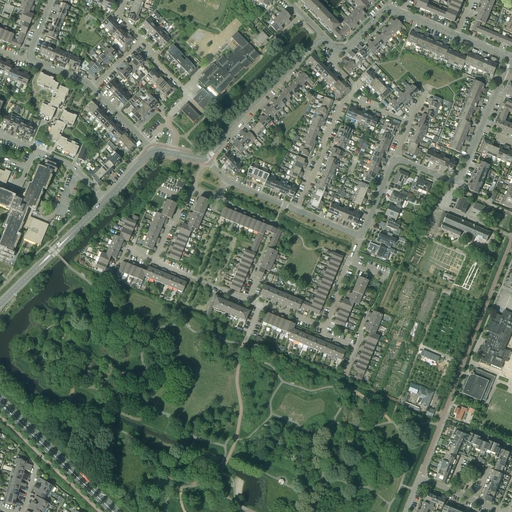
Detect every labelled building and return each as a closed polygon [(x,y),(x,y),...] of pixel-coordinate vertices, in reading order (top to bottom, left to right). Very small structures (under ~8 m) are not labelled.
[(31,7),(33,3),(24,0),(22,0),(21,4),(33,9),(34,7),(33,6),(32,7),(31,7)] [(111,10),(114,1),(111,0),(109,0),(105,9),(106,10),(107,8),(111,10)] [(142,7),(143,3),(135,0),(134,0),(133,3),(130,1),(130,3),(142,9),(143,7),(142,7)] [(318,3),(314,0),(300,0),(311,11),(318,3)] [(367,10),(358,0),(354,4),(358,7),(361,11),(362,11),(364,9),(365,9),(364,10),(365,11),(367,10)] [(369,4),(364,0),(357,0),(358,0),(367,10),(369,8),(368,6),(367,7),(366,6),(369,4)] [(425,10),(428,5),(415,0),(415,1),(418,2),(416,6),(425,10)] [(460,8),(462,3),(454,0),(452,0),(451,3),(450,2),(451,1),(449,1),(448,3),(460,8)] [(491,10),(493,5),(481,0),(480,2),(482,3),(482,2),(483,3),(481,6),(491,10)] [(68,11),(69,7),(61,3),(59,6),(54,4),(53,6),(68,12),(69,11),(68,11)] [(142,9),(130,3),(129,5),(132,6),(131,9),(139,13),(141,9),(142,10),(142,9)] [(318,18),(325,11),(318,3),(311,11),(318,18)] [(458,13),(460,8),(448,3),(447,5),(449,6),(449,5),(450,6),(449,9),(458,13)] [(33,9),(21,4),(19,9),(24,11),(29,13),(30,10),(31,10),(31,11),(32,12),(33,9)] [(435,14),(437,9),(428,5),(425,10),(435,14)] [(68,12),(53,6),(52,8),(58,10),(57,13),(65,16),(67,13),(68,13),(68,12)] [(489,15),(491,10),(481,6),(480,9),(479,9),(480,8),(478,7),(477,10),(489,15)] [(365,15),(362,11),(361,11),(358,7),(354,11),(363,20),(365,19),(364,17),(363,18),(362,17),(365,15)] [(138,16),(139,13),(131,9),(129,12),(126,11),(126,13),(138,18),(139,17),(138,16)] [(445,18),(447,13),(444,12),(437,9),(435,14),(445,18)] [(456,17),(458,13),(449,9),(447,12),(446,12),(447,11),(445,10),(444,12),(447,13),(456,17)] [(290,17),(284,10),(281,13),(280,12),(279,13),(289,23),(290,22),(288,19),(290,17)] [(487,19),(489,15),(477,10),(476,12),(478,13),(478,12),(479,12),(478,15),(487,19)] [(32,18),(33,15),(29,13),(24,11),(22,16),(34,21),(35,18),(33,18),(33,19),(32,18)] [(325,25),(332,18),(325,11),(318,18),(325,25)] [(363,20),(354,11),(350,14),(358,22),(360,19),(361,20),(360,21),(361,22),(363,20)] [(64,20),(65,16),(57,13),(55,15),(50,13),(50,15),(64,21),(65,20),(64,20)] [(138,19),(138,18),(126,13),(125,15),(128,16),(127,19),(135,22),(137,19),(138,19)] [(289,23),(279,13),(278,14),(279,15),(276,18),(283,24),(285,22),(287,25),(289,23)] [(454,22),(456,17),(447,13),(445,18),(454,22)] [(358,22),(350,14),(347,18),(356,28),(358,26),(356,24),(356,25),(355,24),(358,22)] [(64,21),(50,15),(49,17),(54,19),(53,22),(61,26),(63,22),(64,23),(64,21)] [(487,19),(478,15),(476,18),(475,18),(476,17),(474,16),(473,19),(481,22),(485,24),(487,19)] [(34,21),(22,16),(20,21),(24,23),(29,25),(31,21),(32,22),(31,22),(33,23),(34,21)] [(104,29),(114,19),(113,17),(111,20),(108,17),(101,24),(104,27),(104,28),(104,29)] [(144,30),(154,21),(153,20),(152,21),(149,18),(142,24),(144,27),(142,29),(144,30)] [(283,24),(276,18),(273,20),(272,20),(281,30),(283,29),(281,27),(283,24)] [(336,28),(339,25),(332,18),(325,25),(332,32),(336,28)] [(356,28),(347,18),(343,22),(346,25),(350,29),(353,27),(354,27),(353,28),(354,29),(356,28)] [(107,33),(116,25),(113,23),(116,20),(114,19),(104,29),(105,29),(106,29),(109,31),(107,33)] [(479,27),(481,22),(473,19),(475,20),(472,30),(477,32),(479,27)] [(281,30),(272,20),(271,21),(272,22),(269,25),(273,29),(275,32),(278,29),(280,32),(281,30)] [(403,26),(396,20),(394,22),(391,20),(390,21),(400,31),(400,30),(400,29),(403,26)] [(148,33),(155,27),(153,25),(155,23),(154,21),(144,30),(148,33)] [(400,31),(390,21),(388,22),(391,25),(389,27),(395,34),(398,31),(399,32),(400,31)] [(60,29),(61,26),(53,22),(51,25),(46,23),(45,25),(48,26),(61,31),(61,30),(60,29)] [(25,34),(29,25),(24,23),(20,32),(25,34)] [(112,36),(123,24),(122,23),(118,27),(116,25),(107,33),(111,36),(112,36)] [(114,41),(123,32),(121,30),(125,26),(123,24),(112,36),(112,37),(113,36),(116,39),(114,41)] [(343,36),(350,29),(346,25),(339,32),(343,36)] [(61,31),(48,26),(47,27),(50,29),(49,31),(57,35),(59,32),(60,32),(61,31)] [(151,37),(161,28),(159,26),(157,28),(155,27),(148,33),(151,37)] [(395,34),(389,27),(386,29),(384,27),(383,28),(392,38),(393,37),(392,36),(395,34)] [(486,36),(488,31),(479,27),(477,32),(486,36)] [(5,42),(9,33),(6,31),(7,31),(8,29),(5,28),(0,40),(5,42)] [(155,41),(162,34),(160,32),(162,30),(161,28),(151,37),(155,41)] [(343,36),(339,32),(336,28),(332,32),(339,40),(343,36)] [(392,38),(383,28),(381,30),(383,32),(381,34),(388,41),(391,38),(392,39),(392,38)] [(118,44),(128,34),(131,32),(129,30),(125,34),(123,32),(114,41),(118,44)] [(270,37),(264,30),(258,36),(267,45),(268,43),(266,41),(270,37)] [(56,39),(57,35),(49,31),(47,34),(45,33),(44,35),(56,41),(57,39),(56,39)] [(410,47),(414,37),(413,36),(414,33),(410,31),(406,43),(409,44),(408,45),(408,46),(410,47)] [(496,40),(498,34),(488,31),(486,36),(496,40)] [(22,43),(25,34),(20,32),(16,41),(22,43)] [(10,45),(12,39),(14,35),(9,33),(5,42),(10,45)] [(197,95),(192,100),(202,110),(213,100),(212,99),(217,94),(218,96),(230,85),(229,84),(234,79),(233,78),(244,68),(246,69),(259,56),(257,54),(238,34),(237,33),(231,38),(233,40),(239,46),(233,51),(225,59),(223,56),(217,62),(215,64),(214,63),(203,73),(203,74),(204,76),(202,78),(199,81),(205,87),(197,95)] [(415,47),(420,35),(416,34),(417,33),(416,33),(415,34),(416,34),(415,37),(414,37),(410,47),(411,47),(412,47),(412,45),(415,47)] [(125,49),(135,40),(132,37),(131,38),(128,34),(118,44),(121,48),(122,47),(125,49)] [(159,44),(168,35),(166,34),(164,36),(162,34),(155,41),(159,44)] [(388,41),(381,34),(379,36),(377,34),(375,35),(385,45),(386,44),(385,44),(388,41)] [(505,44),(507,38),(498,34),(496,40),(505,44)] [(164,47),(171,40),(168,37),(169,36),(168,35),(159,44),(156,47),(158,49),(160,47),(160,46),(161,44),(162,45),(162,46),(162,47),(163,47),(164,47)] [(385,45),(375,35),(374,37),(376,39),(374,41),(381,48),(383,45),(384,46),(385,45)] [(419,51),(423,41),(422,40),(423,37),(420,35),(415,47),(418,48),(417,49),(418,50),(419,51)] [(267,45),(258,36),(252,41),(259,48),(263,44),(265,46),(267,45)] [(425,51),(429,39),(426,38),(426,37),(425,37),(425,38),(426,38),(424,41),(423,41),(419,51),(420,51),(421,51),(422,49),(425,51)] [(22,43),(16,41),(12,39),(10,45),(19,48),(22,43)] [(428,55),(433,45),(431,44),(433,41),(429,39),(425,51),(427,52),(427,53),(427,54),(428,55)] [(434,54),(439,43),(435,42),(436,41),(434,40),(434,41),(435,42),(434,45),(433,45),(428,55),(430,55),(431,55),(431,53),(434,54)] [(381,48),(374,41),(372,43),(370,41),(368,42),(378,52),(379,52),(378,51),(381,48)] [(378,52),(368,42),(367,44),(369,46),(367,48),(371,53),(373,55),(376,52),(377,53),(378,52)] [(438,59),(442,49),(441,48),(442,45),(439,43),(434,54),(437,56),(436,57),(437,58),(438,59)] [(44,56),(49,45),(47,44),(45,47),(42,45),(39,51),(40,51),(40,53),(39,52),(37,56),(40,57),(41,55),(44,56)] [(371,53),(367,48),(365,46),(362,48),(358,44),(357,46),(368,57),(369,57),(368,56),(371,53)] [(447,49),(448,47),(445,46),(445,45),(444,44),(443,45),(445,46),(443,49),(442,49),(438,59),(439,59),(440,59),(441,57),(443,58),(442,61),(443,61),(447,49)] [(49,58),(52,50),(50,49),(51,46),(49,45),(44,56),(49,58)] [(169,61),(179,51),(173,45),(166,52),(170,56),(167,59),(169,61)] [(368,57),(357,46),(355,47),(359,51),(357,53),(364,60),(366,57),(367,58),(368,57)] [(54,61),(59,49),(56,48),(55,51),(52,50),(49,58),(53,60),(54,61)] [(117,55),(111,48),(109,50),(107,48),(105,49),(114,58),(117,55)] [(59,61),(63,52),(59,50),(59,49),(54,61),(53,60),(53,61),(55,62),(56,59),(59,61)] [(114,58),(105,49),(103,51),(105,53),(103,55),(110,62),(114,58)] [(447,65),(451,55),(449,54),(451,51),(447,49),(443,61),(446,62),(445,63),(445,64),(447,65)] [(177,64),(184,57),(179,51),(169,61),(170,63),(173,59),(177,64)] [(364,60),(357,53),(355,55),(351,51),(349,53),(361,64),(362,64),(361,63),(364,60)] [(452,65),(457,53),(453,52),(454,51),(453,51),(452,52),(453,52),(452,55),(451,55),(447,65),(448,65),(449,65),(449,63),(452,65)] [(62,68),(68,53),(67,52),(66,53),(63,52),(59,61),(62,62),(60,67),(62,68)] [(144,60),(146,58),(139,52),(138,53),(144,60)] [(68,64),(72,56),(68,54),(69,53),(68,53),(62,68),(63,68),(66,63),(68,64)] [(145,62),(138,55),(136,57),(132,53),(130,55),(132,57),(142,66),(143,66),(142,65),(145,62)] [(311,64),(318,57),(314,53),(305,62),(307,64),(309,62),(311,64)] [(361,64),(349,53),(348,54),(352,58),(350,60),(356,67),(359,64),(360,65),(361,64)] [(456,69),(460,59),(459,58),(460,55),(457,53),(452,65),(455,66),(454,67),(455,68),(456,69)] [(467,68),(471,58),(470,58),(472,54),(468,53),(466,57),(463,64),(464,64),(466,65),(466,67),(466,68),(467,68)] [(466,57),(463,56),(463,55),(462,54),(462,55),(463,56),(461,59),(460,59),(456,69),(457,69),(458,69),(459,67),(462,69),(464,64),(463,64),(466,57)] [(473,68),(478,57),(474,55),(474,54),(473,54),(473,55),(474,55),(473,59),(471,58),(467,68),(468,69),(469,68),(470,67),(473,68)] [(110,62),(103,55),(102,57),(99,55),(97,56),(106,65),(110,62)] [(71,72),(77,56),(76,56),(76,57),(72,56),(68,64),(71,66),(70,69),(72,69),(71,72)] [(78,68),(82,60),(78,58),(78,57),(77,56),(71,72),(73,73),(75,67),(78,68)] [(106,65),(97,56),(96,58),(98,60),(96,62),(103,69),(106,65)] [(142,66),(132,57),(131,58),(133,60),(131,62),(137,69),(140,66),(141,67),(142,66)] [(180,72),(190,63),(184,57),(177,64),(181,68),(178,71),(180,72)] [(316,66),(321,61),(318,57),(311,64),(313,66),(310,68),(312,70),(316,66)] [(477,72),(481,62),(480,62),(481,58),(478,57),(473,68),(476,69),(475,71),(476,72),(477,72)] [(482,72),(487,61),(484,59),(484,58),(483,58),(482,59),(483,59),(482,63),(481,62),(477,72),(478,73),(479,72),(479,71),(482,72)] [(356,67),(350,60),(348,62),(344,59),(342,60),(354,72),(354,71),(354,70),(356,67)] [(3,74),(8,61),(6,60),(5,63),(2,62),(0,68),(0,71),(2,72),(2,73),(3,74)] [(321,61),(316,66),(312,70),(313,71),(314,70),(317,73),(323,66),(321,64),(324,62),(322,60),(321,61)] [(354,72),(342,60),(341,62),(345,65),(342,68),(349,74),(352,72),(353,72),(354,72)] [(11,69),(12,66),(9,65),(10,62),(8,61),(3,74),(4,74),(5,73),(8,75),(11,69)] [(486,76),(490,66),(489,66),(491,62),(487,61),(482,72),(485,73),(485,75),(485,76),(486,76)] [(103,69),(96,62),(94,64),(92,62),(90,64),(99,73),(103,69)] [(137,69),(131,62),(129,65),(126,62),(125,64),(135,74),(135,73),(135,72),(137,69)] [(492,76),(497,65),(493,63),(493,62),(492,62),(492,63),(493,63),(492,67),(490,66),(486,76),(487,77),(488,76),(489,75),(492,76)] [(189,75),(196,69),(190,63),(180,72),(182,74),(185,71),(189,75)] [(99,73),(90,64),(86,67),(89,70),(86,72),(94,79),(96,77),(96,76),(99,73)] [(135,74),(125,64),(123,65),(126,67),(123,70),(130,76),(133,74),(134,74),(135,74)] [(319,77),(329,67),(328,66),(326,68),(323,66),(317,73),(319,75),(319,76),(319,77)] [(11,81),(17,68),(15,67),(14,70),(11,69),(8,75),(7,78),(11,79),(10,80),(11,81)] [(187,78),(189,79),(199,69),(197,67),(187,78)] [(324,80),(331,73),(328,71),(331,69),(329,67),(319,77),(320,78),(321,77),(324,80)] [(16,82),(20,73),(17,72),(19,69),(17,68),(11,81),(12,81),(13,80),(16,82)] [(150,80),(156,74),(154,72),(157,69),(155,68),(145,77),(146,78),(147,78),(150,80)] [(130,76),(123,70),(121,72),(119,69),(117,71),(127,81),(128,80),(127,79),(130,76)] [(21,85),(26,72),(24,71),(23,74),(20,73),(16,82),(20,83),(20,84),(21,85)] [(365,81),(374,72),(372,71),(370,73),(368,71),(361,77),(365,81)] [(26,86),(30,77),(27,76),(28,73),(26,72),(21,85),(22,85),(22,84),(26,86)] [(311,81),(302,72),(300,75),(299,74),(298,75),(305,83),(307,81),(309,83),(311,81)] [(368,85),(375,78),(373,76),(375,74),(374,72),(365,81),(368,85)] [(55,92),(59,83),(58,82),(58,83),(52,81),(53,78),(40,73),(36,82),(44,85),(43,88),(55,92)] [(327,84),(337,75),(335,73),(333,75),(331,73),(324,80),(327,83),(326,84),(327,84)] [(152,85),(162,75),(161,74),(159,76),(156,74),(150,80),(152,83),(152,84),(152,85)] [(157,88),(164,81),(161,79),(164,77),(162,75),(152,85),(153,86),(154,85),(157,88)] [(305,83),(298,75),(297,75),(298,76),(295,80),(304,89),(305,87),(303,85),(305,83)] [(331,87),(338,81),(336,78),(338,76),(337,75),(327,84),(327,85),(328,85),(331,87)] [(109,91),(116,84),(114,83),(116,80),(114,78),(105,87),(109,91)] [(372,89),(381,80),(379,78),(377,80),(375,78),(368,85),(367,86),(369,87),(370,86),(372,89)] [(304,89),(295,80),(291,83),(290,82),(298,90),(300,88),(302,90),(304,89)] [(375,92),(382,86),(380,84),(383,82),(381,80),(372,89),(375,92)] [(484,85),(473,80),(472,84),(470,83),(469,83),(469,84),(479,89),(479,87),(483,89),(484,85)] [(160,92),(169,83),(169,82),(168,81),(166,83),(164,81),(157,88),(159,90),(159,91),(160,92)] [(334,92),(344,82),(342,81),(340,83),(338,81),(331,87),(334,90),(333,91),(334,92)] [(165,98),(175,89),(169,82),(169,83),(160,92),(165,98)] [(298,90),(290,82),(289,83),(290,84),(287,87),(296,96),(298,94),(296,92),(298,90)] [(340,98),(350,88),(347,86),(346,86),(343,83),(344,82),(334,92),(340,98)] [(113,95),(122,86),(120,84),(118,86),(116,84),(109,91),(113,95)] [(478,90),(479,89),(469,84),(468,86),(469,87),(470,87),(469,90),(480,95),(482,91),(482,92),(483,91),(482,90),(481,91),(478,90)] [(379,96),(388,87),(386,85),(384,87),(382,86),(375,92),(374,93),(376,95),(377,94),(379,96)] [(419,92),(412,85),(410,87),(408,85),(406,87),(415,96),(419,92)] [(61,102),(63,103),(69,90),(60,86),(56,94),(54,93),(49,105),(58,109),(61,102)] [(116,98),(123,92),(121,90),(123,88),(122,86),(113,95),(116,98)] [(296,96),(287,87),(285,89),(284,88),(283,89),(284,90),(290,97),(292,95),(295,98),(296,96)] [(382,101),(389,93),(387,91),(390,89),(388,87),(379,96),(381,98),(380,99),(382,101)] [(415,96),(406,87),(404,88),(406,91),(404,92),(411,99),(415,96)] [(280,94),(289,103),(291,101),(289,99),(290,97),(284,90),(280,94)] [(480,95),(469,90),(468,93),(466,92),(465,93),(465,94),(475,98),(475,97),(479,98),(480,95)] [(120,102),(129,93),(127,91),(125,94),(123,92),(116,98),(120,102)] [(411,99),(404,92),(403,94),(400,92),(399,94),(407,103),(411,99)] [(123,106),(130,99),(128,97),(131,95),(129,93),(120,102),(123,106)] [(284,106),(287,103),(288,104),(289,103),(280,94),(279,93),(278,95),(280,97),(278,99),(284,106)] [(407,103),(399,94),(397,95),(399,98),(397,100),(405,107),(404,106),(407,103)] [(474,99),(475,98),(465,94),(464,95),(465,96),(466,97),(465,100),(476,104),(478,101),(479,101),(479,100),(478,100),(478,101),(474,99)] [(158,104),(149,95),(147,96),(150,99),(148,101),(156,108),(157,107),(156,106),(158,104)] [(331,106),(333,101),(324,97),(323,100),(320,99),(319,101),(331,106)] [(440,104),(442,100),(433,97),(432,100),(429,98),(428,100),(441,106),(441,105),(440,104)] [(284,106),(278,99),(276,101),(273,99),(272,100),(282,110),(282,109),(282,108),(284,106)] [(405,107),(397,100),(395,101),(393,99),(391,101),(400,110),(402,108),(403,108),(405,107)] [(156,108),(148,101),(146,102),(144,100),(142,102),(151,111),(153,109),(154,110),(156,108)] [(282,110),(272,100),(270,102),(273,104),(271,106),(277,113),(280,110),(281,111),(282,110)] [(440,107),(441,106),(428,100),(427,102),(430,103),(429,106),(438,110),(439,106),(440,107)] [(476,104),(465,100),(464,102),(462,102),(461,102),(461,103),(471,107),(471,106),(475,108),(476,104)] [(87,113),(97,103),(96,101),(93,104),(91,101),(84,108),(87,111),(86,112),(87,113)] [(329,111),(331,106),(319,101),(318,103),(321,105),(320,107),(329,111)] [(400,110),(391,101),(389,103),(392,105),(390,107),(396,114),(400,110)] [(51,119),(55,110),(48,106),(48,104),(43,102),(38,113),(51,119)] [(151,111),(142,102),(140,104),(142,106),(140,108),(147,114),(151,111)] [(92,115),(98,109),(96,106),(99,104),(97,103),(87,113),(88,113),(89,113),(92,115)] [(200,116),(188,103),(184,107),(183,106),(180,110),(193,123),(200,116)] [(470,109),(471,107),(461,103),(460,104),(461,105),(462,106),(461,109),(472,114),(474,110),(475,111),(475,109),(474,109),(474,110),(470,109)] [(511,113),(511,107),(503,104),(502,106),(504,107),(504,106),(505,106),(505,107),(504,110),(509,112),(511,113)] [(277,113),(271,106),(268,108),(266,106),(265,107),(274,117),(275,116),(274,116),(277,113)] [(350,120),(355,107),(353,106),(353,107),(350,106),(351,106),(350,106),(346,117),(349,118),(349,119),(350,120)] [(436,113),(438,110),(429,106),(428,109),(425,108),(424,110),(437,115),(437,114),(436,113)] [(147,114),(140,108),(139,109),(136,107),(135,109),(143,118),(147,114)] [(274,117),(265,107),(263,109),(265,111),(263,113),(265,116),(265,115),(270,120),(273,117),(274,118),(274,117)] [(327,115),(329,111),(320,107),(319,109),(316,108),(315,111),(327,115)] [(355,120),(358,112),(356,110),(357,108),(355,107),(350,120),(351,120),(351,119),(355,120)] [(472,114),(461,109),(459,108),(457,113),(467,117),(467,116),(471,117),(472,114)] [(94,120),(104,110),(103,109),(100,111),(98,109),(92,115),(94,118),(93,119),(94,120)] [(143,118),(135,109),(131,113),(133,115),(131,117),(138,125),(141,122),(140,121),(143,118)] [(99,123),(105,116),(103,114),(106,112),(104,110),(94,120),(95,121),(96,120),(99,123)] [(359,123),(364,111),(362,110),(361,113),(358,112),(355,120),(358,122),(358,123),(359,123)] [(437,115),(424,110),(423,112),(426,113),(425,116),(431,118),(434,119),(435,116),(436,116),(437,115)] [(505,121),(509,112),(504,110),(500,119),(505,121)] [(72,127),(77,116),(63,111),(60,120),(67,123),(67,125),(72,127)] [(325,120),(327,115),(315,111),(313,115),(325,120)] [(364,124),(368,116),(365,114),(366,111),(364,111),(359,123),(360,124),(361,123),(364,124)] [(470,119),(466,118),(467,117),(457,113),(456,114),(457,115),(458,116),(457,119),(459,120),(459,119),(471,124),(469,123),(470,120),(471,120),(471,119),(470,118),(470,119)] [(6,128),(11,115),(9,114),(7,117),(5,116),(1,125),(6,127),(5,128),(6,128)] [(368,127),(374,115),(372,114),(371,117),(368,116),(364,124),(368,126),(367,127),(368,127)] [(429,122),(431,118),(425,116),(422,114),(421,117),(418,116),(417,118),(430,123),(430,122),(429,122)] [(12,127),(15,118),(12,117),(12,116),(11,115),(6,128),(7,129),(9,126),(12,127)] [(269,127),(259,117),(258,115),(256,116),(260,121),(258,123),(265,129),(268,127),(268,128),(269,127)] [(272,122),(270,120),(265,115),(265,116),(263,118),(261,115),(259,117),(269,127),(270,126),(269,125),(272,122)] [(323,125),(325,120),(313,115),(311,120),(323,125)] [(374,128),(377,120),(374,118),(376,115),(374,115),(368,127),(369,128),(370,127),(374,128)] [(102,127),(111,117),(110,116),(108,118),(105,116),(99,123),(101,125),(101,126),(102,127)] [(106,130),(113,123),(111,121),(113,119),(111,117),(102,127),(102,128),(103,127),(106,130)] [(15,132),(20,119),(19,119),(19,120),(15,118),(12,127),(14,128),(13,131),(15,132)] [(429,124),(430,123),(417,118),(416,120),(419,121),(418,124),(427,128),(428,124),(429,124)] [(21,131),(25,122),(21,121),(21,120),(20,119),(15,132),(17,133),(18,130),(21,131)] [(459,119),(459,120),(458,122),(457,122),(456,122),(455,123),(465,127),(466,126),(469,128),(471,124),(459,119)] [(501,131),(505,121),(500,119),(496,129),(501,131)] [(324,125),(323,125),(311,120),(311,121),(312,121),(310,125),(319,129),(320,126),(323,127),(324,125)] [(59,135),(61,136),(66,125),(57,121),(54,127),(52,126),(46,139),(55,143),(59,135)] [(397,128),(399,125),(389,121),(388,124),(385,123),(383,127),(395,132),(396,128),(397,128)] [(504,136),(510,123),(505,121),(501,131),(504,132),(503,133),(502,135),(504,136)] [(25,136),(30,123),(29,123),(28,124),(25,122),(21,131),(24,132),(22,135),(24,136),(25,136)] [(33,137),(36,129),(31,127),(32,124),(30,123),(25,136),(24,136),(24,137),(29,139),(30,136),(33,137)] [(109,134),(119,125),(117,123),(115,126),(113,123),(106,130),(109,133),(108,134),(109,134)] [(265,129),(258,123),(256,125),(254,123),(252,124),(262,134),(263,133),(262,132),(265,129)] [(465,129),(465,127),(455,123),(455,124),(455,125),(457,126),(455,129),(467,134),(468,130),(469,130),(469,129),(468,129),(468,130),(465,129)] [(262,134),(252,124),(251,125),(253,128),(251,130),(257,137),(260,134),(261,135),(262,134)] [(425,131),(427,128),(418,124),(417,127),(414,126),(413,127),(426,133),(426,132),(425,131)] [(113,137),(120,131),(118,128),(120,126),(119,125),(109,134),(109,135),(110,134),(113,137)] [(318,132),(319,129),(310,125),(309,129),(308,128),(307,129),(320,135),(321,133),(318,132)] [(351,134),(353,131),(344,127),(343,130),(340,129),(339,131),(352,136),(352,135),(351,134)] [(392,137),(395,132),(383,127),(382,130),(385,131),(384,133),(392,137)] [(426,133),(413,127),(412,129),(415,131),(414,133),(423,137),(424,133),(426,134),(426,133)] [(320,135),(307,129),(307,131),(308,131),(306,135),(315,138),(316,135),(319,137),(320,135)] [(467,134),(455,129),(454,132),(453,131),(452,131),(451,133),(461,137),(462,136),(465,137),(467,134)] [(255,139),(248,132),(246,134),(242,130),(240,132),(252,144),(253,143),(252,142),(255,139)] [(116,142),(125,133),(126,132),(124,131),(122,133),(120,131),(113,137),(116,140),(115,141),(116,142)] [(352,136),(339,131),(338,132),(340,133),(339,136),(349,140),(350,137),(352,137),(352,136)] [(252,144),(240,132),(239,133),(243,137),(241,139),(248,146),(250,143),(251,144),(252,144)] [(122,143),(129,136),(129,135),(128,136),(125,133),(116,142),(118,144),(120,141),(122,143)] [(390,142),(392,137),(384,133),(383,136),(380,135),(379,137),(390,142)] [(421,141),(423,137),(414,133),(413,136),(410,135),(409,137),(410,137),(422,142),(423,141),(421,141)] [(461,138),(461,137),(451,133),(451,134),(451,135),(453,135),(451,138),(463,143),(464,139),(465,140),(466,139),(464,138),(464,139),(461,138)] [(314,141),(315,138),(306,135),(305,138),(304,138),(303,139),(315,144),(316,144),(317,142),(314,141)] [(123,149),(132,140),(130,138),(131,137),(129,136),(122,143),(123,145),(121,147),(123,149)] [(347,144),(349,140),(339,136),(338,139),(336,138),(335,140),(348,145),(349,144),(347,144)] [(75,156),(79,147),(71,144),(72,142),(60,137),(56,147),(57,147),(57,146),(63,149),(62,151),(75,156)] [(248,146),(241,139),(239,142),(235,137),(233,139),(245,151),(246,150),(245,149),(248,146)] [(388,146),(390,142),(379,137),(378,139),(381,140),(380,143),(388,146)] [(422,142),(410,137),(408,142),(417,146),(418,143),(421,144),(422,142)] [(463,143),(451,138),(450,141),(449,140),(448,141),(447,142),(457,146),(458,145),(461,146),(463,143)] [(245,151),(233,139),(231,141),(233,142),(234,142),(236,144),(233,147),(240,154),(243,151),(244,151),(245,151)] [(313,149),(315,144),(303,139),(302,141),(305,143),(304,145),(313,149)] [(486,155),(491,144),(487,142),(487,141),(484,139),(478,152),(486,155)] [(129,155),(137,148),(134,145),(136,144),(132,140),(123,149),(129,155)] [(348,146),(348,145),(335,140),(334,142),(337,143),(336,146),(345,150),(347,146),(348,146)] [(416,148),(417,146),(408,142),(406,148),(418,153),(419,149),(416,148)] [(460,149),(457,147),(457,146),(447,142),(447,143),(447,144),(449,145),(447,148),(459,153),(460,149),(461,149),(462,148),(461,148),(460,149)] [(491,156),(495,147),(492,146),(494,143),(492,142),(491,144),(486,155),(487,156),(488,155),(491,156)] [(387,151),(388,146),(380,143),(379,145),(376,144),(375,146),(387,151)] [(85,161),(90,148),(83,145),(77,159),(83,161),(85,162),(85,161)] [(311,153),(313,149),(304,145),(303,147),(300,146),(299,148),(311,153)] [(388,152),(387,151),(375,146),(374,147),(375,148),(374,151),(383,155),(384,152),(387,154),(388,152)] [(496,159),(501,146),(499,146),(498,149),(495,147),(491,156),(495,158),(495,159),(496,159)] [(501,160),(505,151),(502,150),(503,147),(501,146),(496,159),(497,160),(497,159),(501,160)] [(309,158),(311,153),(299,148),(298,151),(301,152),(300,154),(309,158)] [(342,158),(344,153),(332,148),(330,153),(342,158)] [(416,157),(418,153),(406,148),(405,151),(403,151),(402,154),(412,158),(415,159),(416,157)] [(428,162),(433,150),(431,149),(430,152),(427,151),(423,160),(428,162)] [(433,164),(437,155),(434,154),(436,151),(433,150),(428,162),(433,164)] [(505,163),(511,150),(509,150),(507,152),(505,151),(501,160),(505,162),(504,163),(505,163)] [(382,158),(383,155),(374,151),(372,155),(371,155),(371,156),(384,161),(384,159),(382,158)] [(121,159),(114,152),(111,155),(110,154),(110,155),(119,164),(121,163),(119,161),(121,159)] [(342,158),(330,153),(328,157),(337,161),(338,159),(341,160),(342,158)] [(438,166),(443,154),(440,153),(439,156),(437,155),(433,164),(438,166)] [(223,164),(232,155),(231,154),(228,156),(226,154),(220,160),(223,164)] [(442,169),(446,159),(444,158),(445,155),(443,154),(438,166),(441,167),(440,168),(442,169)] [(119,164),(110,155),(109,155),(109,156),(107,159),(114,166),(116,164),(118,166),(119,164)] [(227,168),(234,161),(232,159),(234,157),(232,155),(223,164),(227,168)] [(304,163),(305,160),(296,156),(295,160),(293,159),(293,161),(306,166),(307,164),(304,163)] [(384,161),(371,156),(370,157),(371,157),(370,161),(379,165),(380,162),(385,164),(386,162),(384,161)] [(336,163),(337,161),(328,157),(326,162),(338,167),(339,165),(336,163)] [(447,169),(452,158),(450,157),(449,160),(446,159),(442,169),(444,170),(444,168),(447,169)] [(453,170),(456,163),(453,162),(454,159),(452,158),(447,169),(450,171),(450,173),(452,174),(454,171),(453,170)] [(114,166),(107,159),(104,162),(103,161),(102,162),(111,171),(112,172),(114,170),(111,168),(114,166)] [(34,210),(43,189),(45,190),(53,172),(55,173),(56,168),(54,168),(56,164),(46,160),(44,163),(42,163),(41,166),(39,165),(31,183),(29,183),(22,200),(15,197),(16,196),(1,190),(5,181),(7,181),(11,172),(5,170),(4,172),(0,169),(0,205),(10,210),(10,209),(11,210),(4,228),(6,228),(0,242),(0,247),(0,251),(1,252),(0,253),(0,255),(9,260),(11,256),(13,257),(14,253),(13,252),(20,234),(18,233),(21,226),(28,229),(24,238),(39,244),(44,232),(45,232),(47,228),(46,228),(47,225),(32,219),(33,218),(29,217),(32,210),(34,210)] [(230,171),(239,163),(238,161),(235,163),(234,161),(227,168),(230,171)] [(306,166),(293,161),(293,162),(294,162),(292,166),(301,169),(302,167),(305,168),(306,166)] [(378,167),(379,165),(370,161),(368,165),(367,164),(367,165),(379,170),(380,171),(380,169),(378,167)] [(111,171),(102,162),(100,164),(103,166),(101,168),(109,175),(110,174),(109,173),(111,171)] [(338,167),(326,162),(325,162),(324,164),(327,165),(326,168),(335,171),(336,168),(337,168),(338,167)] [(489,169),(490,166),(481,162),(480,165),(477,164),(476,166),(489,171),(490,170),(489,169)] [(234,175),(241,169),(239,167),(241,164),(239,163),(230,171),(234,175)] [(251,177),(256,166),(253,165),(252,168),(250,167),(246,175),(251,177)] [(377,173),(379,170),(367,165),(366,168),(369,169),(368,171),(378,175),(378,174),(377,173)] [(255,181),(259,171),(257,170),(258,167),(256,166),(251,177),(254,179),(253,180),(255,181)] [(300,172),(301,169),(292,166),(291,169),(290,169),(289,170),(302,175),(303,173),(300,172)] [(489,171),(476,166),(476,167),(478,169),(477,171),(486,175),(488,171),(489,172),(489,171)] [(109,175),(101,168),(99,169),(97,167),(95,169),(104,178),(106,176),(107,177),(109,175)] [(333,175),(335,171),(326,168),(325,170),(322,169),(321,171),(334,176),(334,175),(333,175)] [(104,178),(95,169),(89,175),(98,184),(97,184),(100,187),(103,183),(101,181),(104,178)] [(260,181),(265,170),(263,169),(262,172),(259,171),(255,181),(256,179),(260,181)] [(265,183),(268,178),(269,175),(266,174),(267,171),(265,170),(260,181),(265,183)] [(302,175),(289,170),(289,171),(290,171),(288,175),(297,179),(298,176),(301,177),(302,175)] [(333,178),(334,176),(321,171),(320,173),(323,174),(322,177),(331,181),(332,177),(333,178)] [(377,177),(378,175),(368,171),(367,174),(364,172),(363,175),(375,180),(376,176),(377,177)] [(400,186),(403,180),(406,181),(407,178),(408,177),(407,177),(408,174),(400,171),(398,174),(397,174),(393,183),(395,184),(393,189),(399,191),(401,186),(400,186)] [(473,173),(472,175),(485,180),(486,179),(485,179),(486,175),(477,171),(476,174),(473,173)] [(373,185),(375,180),(363,175),(362,177),(365,178),(364,181),(373,185)] [(485,180),(472,175),(472,177),(475,178),(473,181),(482,185),(484,181),(485,181),(485,180)] [(269,188),(274,177),(271,176),(270,179),(268,178),(265,183),(264,186),(269,188)] [(173,185),(175,180),(174,180),(169,177),(169,178),(167,183),(172,186),(172,185),(173,185)] [(273,192),(277,181),(275,180),(276,178),(274,177),(269,188),(272,190),(271,191),(273,192)] [(329,184),(331,181),(322,177),(321,180),(318,179),(317,181),(318,181),(330,186),(330,185),(329,184)] [(183,189),(185,183),(179,180),(176,186),(183,189)] [(278,192),(283,181),(281,180),(279,182),(277,181),(273,192),(274,192),(275,191),(278,192)] [(427,192),(430,184),(425,182),(425,183),(422,182),(422,181),(418,180),(416,184),(412,183),(410,189),(416,191),(418,189),(422,190),(427,192)] [(282,196),(286,185),(284,184),(285,181),(283,181),(278,192),(281,194),(281,195),(282,196)] [(330,186),(318,181),(316,186),(325,189),(326,187),(329,188),(330,186)] [(481,188),(482,185),(473,181),(472,184),(469,182),(469,184),(481,190),(482,189),(481,188)] [(367,189),(369,186),(360,182),(358,186),(357,186),(357,187),(369,192),(370,190),(367,189)] [(287,196),(292,184),(290,183),(289,186),(286,185),(282,196),(284,196),(284,195),(287,196)] [(292,198),(296,189),(293,188),(295,185),(292,184),(287,196),(292,198)] [(481,190),(469,184),(468,186),(471,188),(469,191),(478,194),(480,190),(481,191),(481,190)] [(324,192),(325,189),(316,186),(314,190),(326,195),(327,193),(324,192)] [(369,192),(357,187),(356,188),(357,188),(356,192),(365,196),(366,193),(369,194),(369,192)] [(326,195),(314,190),(312,195),(321,199),(322,196),(325,198),(326,195)] [(363,199),(365,196),(356,192),(354,196),(353,195),(353,196),(366,202),(366,200),(363,199)] [(401,209),(405,198),(392,192),(389,200),(397,203),(396,207),(401,209)] [(320,201),(321,199),(312,195),(310,200),(316,202),(322,205),(323,202),(320,201)] [(365,204),(366,202),(353,196),(352,197),(353,198),(352,202),(361,205),(362,202),(365,204)] [(465,213),(470,201),(460,196),(455,209),(465,213)] [(511,199),(504,196),(501,204),(511,208),(511,199)] [(203,215),(208,203),(209,201),(199,197),(193,211),(203,215)] [(170,219),(175,209),(176,204),(167,200),(161,215),(166,217),(170,219)] [(319,213),(322,205),(316,202),(310,200),(308,204),(307,204),(306,207),(316,211),(319,213)] [(332,215),(338,202),(336,201),(335,202),(334,205),(331,204),(327,213),(332,215)] [(336,218),(340,208),(338,207),(339,204),(339,202),(338,202),(332,215),(335,216),(335,217),(336,218)] [(486,217),(489,209),(476,203),(472,211),(475,213),(486,217)] [(225,219),(229,210),(225,208),(226,207),(227,208),(228,206),(225,205),(220,217),(225,219)] [(395,221),(400,209),(389,205),(384,217),(390,219),(395,221)] [(342,219),(346,207),(344,206),(343,209),(340,208),(336,218),(338,219),(338,217),(342,219)] [(346,222),(350,212),(348,211),(349,208),(346,207),(342,219),(345,220),(344,221),(346,222)] [(229,221),(235,209),(232,208),(231,210),(232,210),(232,211),(229,210),(225,219),(229,221)] [(234,223),(238,214),(235,212),(235,211),(236,212),(237,210),(235,209),(229,221),(234,223)] [(351,223),(356,211),(354,210),(352,213),(350,212),(346,222),(347,223),(348,221),(351,223)] [(201,220),(203,215),(193,211),(192,215),(191,214),(191,213),(189,213),(188,215),(201,220)] [(356,223),(360,216),(357,215),(358,212),(356,211),(351,223),(354,224),(353,225),(357,227),(358,224),(356,223)] [(239,225),(244,213),(242,212),(241,214),(242,214),(241,215),(238,214),(234,223),(239,225)] [(164,220),(166,217),(161,215),(156,213),(154,218),(166,223),(167,220),(166,220),(165,220),(164,220)] [(244,227),(248,217),(244,216),(245,215),(246,216),(246,214),(244,213),(239,225),(244,227)] [(474,226),(460,219),(444,213),(438,227),(460,237),(462,231),(471,234),(474,226)] [(199,225),(201,220),(188,215),(187,217),(189,218),(190,217),(191,218),(189,221),(199,225)] [(135,226),(138,218),(133,216),(131,220),(126,218),(124,223),(137,228),(138,226),(136,225),(136,226),(135,226)] [(248,229),(253,217),(251,216),(250,217),(251,218),(251,219),(248,217),(244,227),(248,229)] [(253,231),(257,221),(254,220),(254,219),(255,219),(256,218),(253,217),(248,229),(253,231)] [(166,223),(154,218),(152,222),(162,226),(163,223),(164,223),(164,224),(165,225),(166,223)] [(398,229),(400,223),(395,221),(390,219),(389,222),(387,221),(386,224),(380,222),(378,227),(389,232),(390,229),(393,231),(392,233),(398,236),(400,230),(398,229)] [(258,233),(263,221),(261,220),(260,222),(261,222),(260,223),(257,221),(253,231),(258,233)] [(199,225),(189,221),(188,224),(187,224),(187,223),(185,222),(184,224),(183,224),(192,228),(197,230),(199,225)] [(263,235),(265,231),(266,227),(268,228),(269,226),(263,224),(264,223),(265,223),(265,222),(263,221),(258,233),(263,235)] [(160,230),(162,226),(152,222),(150,227),(163,232),(164,230),(162,229),(161,230),(160,230)] [(137,228),(124,223),(122,228),(132,232),(133,229),(134,229),(134,230),(136,231),(137,228)] [(190,233),(192,228),(183,224),(181,227),(180,227),(181,226),(179,225),(178,227),(190,233)] [(487,241),(490,233),(474,226),(471,234),(469,237),(468,240),(468,241),(472,243),(475,236),(478,238),(479,239),(480,239),(481,239),(487,241)] [(163,232),(150,227),(148,232),(158,236),(159,232),(160,233),(160,234),(162,234),(163,232)] [(190,233),(178,227),(177,230),(179,231),(179,230),(180,230),(179,233),(188,237),(190,233)] [(131,235),(132,232),(122,228),(121,233),(133,238),(134,235),(132,235),(132,236),(131,235)] [(277,241),(281,231),(276,229),(273,235),(272,239),(277,241)] [(158,236),(148,232),(146,236),(159,242),(160,239),(158,238),(157,239),(156,239),(158,236)] [(121,233),(119,237),(119,238),(123,240),(128,242),(130,238),(130,239),(132,240),(133,238),(121,233)] [(186,242),(188,237),(179,233),(177,237),(176,236),(177,235),(175,234),(174,237),(186,242)] [(259,245),(263,235),(258,233),(254,242),(259,245)] [(393,245),(396,239),(391,237),(390,239),(388,239),(388,238),(379,234),(376,241),(385,245),(390,247),(392,244),(393,245)] [(122,243),(123,240),(119,238),(119,237),(114,235),(112,240),(124,246),(125,243),(123,242),(123,243),(122,243)] [(159,242),(146,236),(144,241),(154,245),(155,242),(156,242),(156,243),(158,244),(159,242)] [(184,247),(186,242),(174,237),(173,239),(175,240),(175,239),(176,239),(175,243),(184,247)] [(273,250),(277,241),(272,239),(268,248),(273,250)] [(124,246),(112,240),(110,245),(119,249),(121,246),(122,246),(121,247),(123,248),(124,246)] [(153,248),(154,245),(144,241),(142,246),(155,251),(156,249),(154,248),(153,249),(153,248)] [(255,254),(259,245),(254,242),(250,252),(255,254)] [(182,251),(184,247),(175,243),(173,246),(172,246),(173,245),(171,244),(170,246),(182,251)] [(395,255),(396,251),(390,248),(390,247),(385,245),(385,246),(380,245),(379,248),(377,247),(377,248),(375,247),(375,246),(370,244),(367,250),(371,251),(371,253),(376,256),(377,254),(382,257),(381,258),(386,260),(389,252),(395,255)] [(118,252),(119,249),(110,245),(108,250),(120,255),(121,253),(119,252),(119,253),(118,252)] [(180,256),(182,251),(170,246),(169,249),(171,249),(172,249),(171,252),(180,256)] [(277,252),(273,250),(268,248),(266,253),(278,258),(279,256),(277,255),(277,256),(276,256),(277,252)] [(108,250),(106,254),(106,255),(111,257),(115,259),(117,255),(118,256),(117,257),(119,257),(120,255),(108,250)] [(255,254),(250,252),(245,250),(243,255),(256,260),(257,258),(255,257),(255,258),(254,257),(255,254)] [(109,260),(111,257),(106,255),(106,254),(101,252),(99,257),(112,263),(113,260),(111,259),(110,260),(109,260)] [(178,261),(180,256),(171,252),(169,255),(168,255),(169,254),(167,253),(166,256),(178,261)] [(340,262),(342,257),(330,252),(329,254),(331,255),(331,254),(332,255),(331,258),(340,262)] [(278,258),(266,253),(264,258),(273,262),(275,259),(276,259),(275,260),(277,261),(278,258)] [(256,260),(243,255),(241,259),(251,263),(252,260),(253,261),(253,262),(255,262),(256,260)] [(112,263),(99,257),(97,262),(107,266),(108,263),(109,263),(109,264),(111,265),(112,263)] [(272,265),(273,262),(264,258),(262,263),(274,268),(275,265),(273,265),(272,265)] [(338,267),(340,262),(331,258),(329,261),(329,260),(327,259),(326,262),(338,267)] [(250,267),(251,263),(241,259),(239,264),(252,269),(253,267),(251,266),(251,267),(250,267)] [(105,269),(107,266),(97,262),(95,267),(108,272),(109,270),(107,269),(106,270),(105,269)] [(123,274),(127,264),(122,262),(118,272),(123,274)] [(128,275),(133,263),(131,262),(130,264),(131,264),(131,265),(127,264),(123,274),(124,273),(128,275)] [(336,271),(338,267),(326,262),(325,264),(327,265),(327,264),(328,264),(327,267),(336,271)] [(133,277),(137,268),(133,266),(134,265),(135,266),(136,264),(133,263),(128,275),(133,277)] [(274,268),(262,263),(260,268),(267,270),(269,272),(271,268),(272,268),(271,269),(273,270),(274,268)] [(252,269),(239,264),(237,269),(247,273),(248,270),(249,270),(249,271),(251,272),(252,269)] [(149,278),(154,266),(152,265),(151,267),(152,267),(152,268),(148,267),(146,271),(146,272),(144,276),(144,277),(149,278)] [(137,279),(143,267),(140,266),(139,268),(140,268),(140,269),(137,268),(133,277),(137,279)] [(154,280),(158,271),(154,269),(155,269),(156,269),(157,267),(154,266),(149,278),(154,280)] [(146,272),(146,271),(143,270),(143,269),(144,270),(145,268),(143,267),(137,279),(142,281),(144,277),(144,276),(146,272)] [(335,276),(336,271),(327,267),(326,271),(325,270),(325,269),(323,269),(322,271),(335,276)] [(158,282),(164,270),(161,269),(160,271),(161,271),(161,272),(158,271),(154,280),(158,282)] [(247,273),(237,269),(236,274),(248,279),(249,276),(247,276),(246,276),(247,273)] [(163,284),(167,275),(164,273),(164,272),(165,273),(166,271),(164,270),(158,282),(163,284)] [(333,281),(335,276),(322,271),(321,273),(323,274),(323,273),(324,274),(323,277),(333,281)] [(168,286),(173,274),(171,273),(170,275),(171,275),(170,276),(167,275),(163,284),(168,286)] [(173,288),(177,279),(173,277),(174,276),(175,277),(175,275),(173,274),(168,286),(173,288)] [(248,279),(236,274),(234,278),(243,282),(245,279),(245,280),(247,281),(248,279)] [(177,290),(182,278),(180,277),(179,279),(180,279),(180,280),(177,279),(173,288),(177,290)] [(331,286),(333,281),(323,277),(322,279),(322,280),(321,280),(321,279),(319,278),(318,280),(331,286)] [(365,288),(368,281),(362,279),(358,277),(355,285),(365,288)] [(182,292),(186,283),(183,281),(183,280),(184,281),(185,279),(182,278),(177,290),(182,292)] [(242,286),(243,282),(234,278),(232,283),(244,288),(245,286),(243,285),(243,286),(242,286)] [(329,290),(331,286),(318,280),(317,283),(319,283),(320,283),(319,286),(329,290)] [(244,288),(232,283),(230,288),(239,292),(241,288),(242,289),(241,290),(243,291),(244,288)] [(263,300),(269,287),(264,285),(260,295),(263,296),(263,297),(262,297),(261,299),(263,300)] [(362,296),(365,288),(355,285),(352,292),(362,296)] [(327,295),(329,290),(319,286),(318,290),(317,289),(317,288),(315,288),(314,290),(327,295)] [(269,299),(273,289),(269,287),(263,300),(266,301),(267,299),(266,298),(266,297),(269,299)] [(273,303),(278,291),(273,289),(269,299),(273,300),(272,301),(271,301),(270,303),(273,303)] [(325,300),(327,295),(314,290),(313,292),(315,293),(315,292),(316,293),(315,296),(325,300)] [(279,303),(283,293),(278,291),(273,303),(275,304),(276,303),(275,302),(276,301),(279,303)] [(360,300),(362,296),(352,292),(351,295),(350,294),(350,293),(349,293),(348,295),(360,300)] [(282,307),(287,295),(283,293),(279,303),(282,304),(282,305),(281,305),(280,306),(282,307)] [(249,312),(216,298),(217,296),(214,295),(207,312),(206,315),(209,316),(210,312),(213,308),(224,312),(245,321),(249,312)] [(288,307),(292,297),(287,295),(282,307),(285,308),(285,307),(285,306),(285,305),(288,307)] [(358,305),(360,300),(348,295),(347,297),(348,298),(349,297),(350,298),(348,301),(353,303),(358,305)] [(323,305),(325,300),(315,296),(314,299),(313,299),(313,298),(311,297),(310,299),(323,305)] [(292,311),(297,299),(292,297),(288,307),(291,308),(291,309),(290,308),(289,310),(292,311)] [(298,311),(300,306),(302,301),(297,299),(292,311),(294,312),(295,310),(294,310),(294,309),(298,311)] [(321,309),(323,305),(310,299),(309,302),(311,302),(312,302),(311,305),(321,309)] [(351,308),(353,303),(348,301),(344,299),(342,302),(341,302),(342,301),(340,300),(339,303),(351,308)] [(309,310),(311,305),(302,301),(300,306),(309,310)] [(349,313),(351,308),(339,303),(338,305),(340,306),(340,305),(341,305),(340,309),(349,313)] [(319,314),(321,309),(311,305),(309,310),(319,314)] [(347,317),(349,313),(340,309),(338,312),(337,311),(338,311),(336,310),(335,312),(347,317)] [(267,324),(272,312),(270,311),(269,314),(266,312),(262,322),(267,324)] [(380,320),(382,315),(373,311),(371,315),(370,314),(371,313),(369,313),(368,315),(380,320)] [(511,315),(511,316),(511,314),(511,313),(504,311),(502,316),(496,314),(493,322),(491,321),(487,331),(490,332),(486,344),(484,343),(481,351),(479,350),(477,354),(481,356),(482,354),(485,355),(484,359),(482,358),(480,362),(484,364),(485,362),(501,369),(504,361),(506,362),(510,352),(504,349),(511,330),(511,315)] [(272,326),(276,316),(273,316),(274,315),(275,313),(272,312),(267,324),(272,326)] [(345,322),(347,317),(335,312),(334,315),(336,315),(336,314),(337,315),(336,318),(345,322)] [(276,328),(282,316),(279,315),(278,317),(278,318),(276,316),(272,326),(276,328)] [(378,325),(380,320),(368,315),(367,317),(369,318),(369,317),(370,318),(369,321),(378,325)] [(281,330),(285,320),(283,319),(284,317),(282,316),(276,328),(281,330)] [(343,327),(345,322),(336,318),(335,322),(334,321),(334,320),(332,319),(331,322),(343,327)] [(286,332),(291,320),(289,319),(287,321),(285,320),(281,330),(286,332)] [(293,329),(294,327),(295,325),(292,323),(293,321),(291,320),(286,332),(291,334),(293,329)] [(376,330),(378,325),(369,321),(367,324),(366,324),(367,323),(365,322),(364,325),(376,330)] [(374,334),(376,330),(364,325),(363,327),(365,328),(365,327),(366,327),(365,331),(369,333),(369,332),(374,334)] [(294,341),(299,328),(296,327),(295,330),(293,329),(291,334),(289,339),(294,341)] [(298,343),(302,333),(300,332),(301,329),(299,328),(294,341),(298,343)] [(303,345),(308,332),(306,331),(305,334),(302,333),(298,343),(303,345)] [(308,347),(312,337),(309,336),(310,335),(311,333),(308,332),(303,345),(308,347)] [(377,341),(379,336),(374,334),(369,332),(369,333),(368,336),(367,335),(367,334),(366,334),(365,336),(377,341)] [(312,349),(318,336),(315,335),(314,338),(312,337),(308,347),(312,349)] [(317,351),(321,341),(318,340),(318,339),(319,339),(320,337),(318,336),(312,349),(317,351)] [(375,346),(377,341),(365,336),(364,338),(365,339),(366,338),(367,339),(365,342),(375,346)] [(322,353),(327,340),(325,339),(324,341),(325,342),(321,341),(317,351),(322,353)] [(327,355),(331,345),(327,344),(328,343),(329,343),(330,341),(327,340),(322,353),(327,355)] [(373,351),(375,346),(365,342),(364,345),(363,345),(364,344),(362,343),(361,345),(373,351)] [(331,357),(337,344),(334,343),(333,345),(334,345),(334,346),(331,345),(327,355),(331,357)] [(336,359),(340,349),(337,348),(337,347),(338,347),(339,345),(337,344),(331,357),(336,359)] [(371,355),(373,351),(361,345),(360,348),(362,349),(362,348),(363,348),(361,351),(371,355)] [(341,361),(346,348),(344,347),(343,349),(344,349),(343,350),(340,349),(336,359),(341,361)] [(369,360),(371,355),(361,351),(360,355),(359,354),(360,353),(358,353),(357,355),(369,360)] [(367,365),(369,360),(357,355),(356,357),(358,358),(358,357),(359,358),(358,361),(367,365)] [(365,369),(367,365),(358,361),(356,364),(355,364),(356,363),(354,362),(353,364),(365,369)] [(361,379),(365,369),(353,364),(352,367),(354,367),(355,367),(354,370),(358,372),(356,377),(361,379)] [(489,391),(492,384),(495,377),(476,369),(474,374),(474,373),(473,373),(473,372),(472,372),(472,373),(471,373),(470,374),(471,375),(470,376),(469,376),(469,377),(468,378),(462,393),(481,401),(481,399),(485,401),(489,391)] [(411,384),(408,391),(417,394),(419,387),(411,384)] [(427,407),(433,393),(427,391),(426,393),(420,391),(418,397),(423,398),(422,401),(421,405),(424,406),(425,407),(425,406),(427,407)] [(419,408),(405,403),(407,397),(406,397),(406,396),(405,395),(402,405),(419,412),(420,410),(418,409),(419,408)] [(461,420),(464,411),(466,412),(467,409),(460,406),(459,409),(456,408),(454,413),(458,414),(457,416),(457,415),(455,418),(461,420)] [(461,443),(465,434),(455,430),(453,437),(455,438),(453,441),(461,444),(461,443)] [(466,445),(471,433),(469,436),(465,434),(461,443),(466,445)] [(472,444),(476,435),(471,433),(466,445),(467,442),(472,444)] [(475,449),(480,437),(476,435),(472,444),(476,446),(475,449)] [(480,451),(484,442),(479,440),(480,437),(475,449),(480,451)] [(455,453),(458,446),(460,447),(461,444),(453,441),(452,440),(451,443),(450,443),(447,449),(449,450),(449,451),(449,452),(456,455),(457,454),(457,453),(455,453)] [(485,453),(490,441),(489,441),(488,444),(484,442),(480,451),(485,453)] [(491,452),(494,443),(490,441),(485,453),(486,450),(491,452)] [(494,457),(499,445),(494,443),(491,452),(495,454),(494,456),(494,457)] [(499,459),(503,450),(498,448),(499,445),(494,457),(499,459)] [(456,455),(449,452),(445,450),(444,452),(446,453),(445,456),(454,460),(456,455)] [(511,457),(509,456),(510,453),(503,450),(499,459),(506,462),(507,460),(509,461),(511,457)] [(454,460),(445,456),(444,459),(442,458),(441,460),(452,465),(454,460)] [(26,464),(27,462),(16,458),(14,464),(16,464),(31,468),(32,465),(26,464)] [(505,470),(507,466),(505,465),(506,462),(499,459),(497,462),(499,463),(496,470),(495,469),(494,470),(494,471),(501,474),(502,473),(502,472),(503,469),(505,470)] [(450,469),(452,465),(441,460),(440,462),(442,463),(441,465),(450,469)] [(448,474),(450,469),(441,465),(440,468),(438,467),(437,469),(448,474)] [(23,473),(24,472),(15,469),(13,468),(11,473),(14,474),(28,478),(29,475),(23,473)] [(446,479),(448,474),(437,469),(436,471),(438,472),(437,475),(446,479)] [(505,475),(501,474),(494,471),(492,476),(501,479),(503,477),(505,478),(505,475)] [(444,484),(446,479),(437,475),(436,478),(434,477),(433,479),(444,484)] [(500,482),(501,479),(492,476),(490,480),(501,485),(502,483),(500,482)] [(21,483),(21,481),(12,479),(10,478),(9,483),(26,488),(26,485),(21,483)] [(54,487),(39,478),(37,481),(42,484),(41,486),(49,490),(51,492),(54,487)] [(501,485),(490,480),(488,485),(497,489),(499,486),(501,487),(501,485)] [(49,490),(41,486),(40,487),(35,484),(33,487),(49,496),(46,495),(49,490)] [(496,492),(497,489),(488,485),(486,490),(498,494),(498,493),(496,492)] [(49,496),(33,487),(32,489),(37,492),(36,494),(44,499),(46,501),(49,496)] [(18,493),(18,491),(7,488),(9,488),(8,493),(23,497),(24,494),(18,493)] [(430,501),(433,495),(429,493),(430,491),(426,490),(422,498),(426,500),(430,501)] [(498,494),(486,490),(484,494),(494,498),(495,496),(497,496),(498,494)] [(23,497),(8,493),(6,492),(5,497),(15,500),(16,498),(22,500),(23,497)] [(492,501),(494,498),(484,494),(482,499),(493,504),(494,502),(492,501)] [(440,502),(436,500),(437,497),(433,495),(430,501),(435,503),(438,504),(437,505),(438,506),(438,505),(440,502)] [(443,507),(446,500),(447,497),(442,495),(441,498),(437,497),(436,500),(440,502),(438,505),(438,506),(439,505),(443,507)] [(50,505),(35,496),(34,499),(39,502),(38,503),(48,510),(47,509),(50,505)] [(15,502),(15,500),(5,497),(3,502),(20,507),(21,504),(15,502)] [(46,511),(48,510),(38,503),(37,505),(32,502),(30,504),(42,511),(46,511)] [(433,506),(429,504),(424,503),(425,502),(424,502),(422,506),(425,508),(423,511),(427,511),(428,509),(431,511),(433,506)] [(447,511),(451,503),(449,502),(448,504),(449,505),(449,506),(445,504),(442,511),(447,511)]
